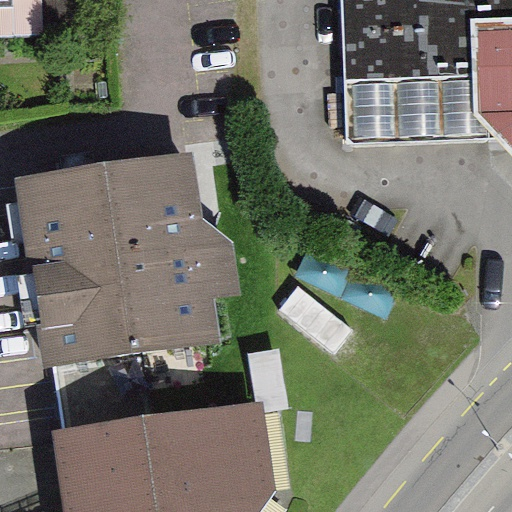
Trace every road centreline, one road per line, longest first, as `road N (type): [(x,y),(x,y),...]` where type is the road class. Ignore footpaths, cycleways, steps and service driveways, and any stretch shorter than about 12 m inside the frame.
road 1 (track): [(0,349),(20,511)]
road 2 (secondary): [(511,392),(408,511)]
